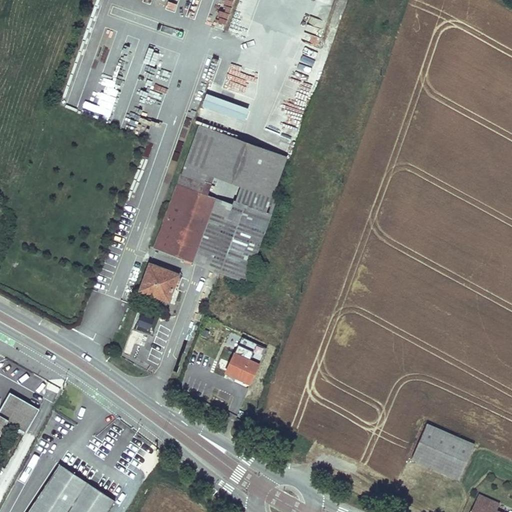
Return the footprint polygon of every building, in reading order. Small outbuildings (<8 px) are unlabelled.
[(240,0),(232,22),(249,28),(260,1),(258,0),(240,0)] [(175,11),(177,5),(168,2),(166,8),(175,11)] [(210,18),(226,25),(228,19),(212,12),(210,18)] [(249,142),(200,124),(182,174),(177,185),(207,195),(212,183),(205,181),(208,174),(230,182),(241,186),(236,201),(243,203),(263,148),(249,142)] [(286,156),(263,148),(243,203),(272,213),(277,198),(271,197),(286,156)] [(207,195),(177,185),(155,247),(195,262),(218,200),(207,195)] [(223,201),(218,200),(195,262),(201,264),(209,267),(232,204),(223,201)] [(236,201),(233,200),(232,204),(209,267),(219,271),(243,203),(236,201)] [(272,213),(243,203),(219,271),(248,281),(248,280),(250,275),(272,213)] [(178,275),(150,264),(141,290),(169,301),(178,275)] [(136,329),(151,333),(155,319),(140,314),(136,329)] [(146,352),(149,333),(133,331),(131,350),(146,352)] [(265,352),(241,341),(226,372),(237,377),(250,383),(265,352)] [(250,383),(237,377),(235,382),(248,388),(250,383)] [(0,412),(0,433),(7,422),(25,432),(38,410),(10,395),(0,412)] [(412,459),(459,480),(474,445),(427,425),(412,459)] [(107,511),(115,501),(60,465),(28,511),(107,511)] [(499,504),(479,495),(471,511),(495,511),(496,510),(499,504)]
